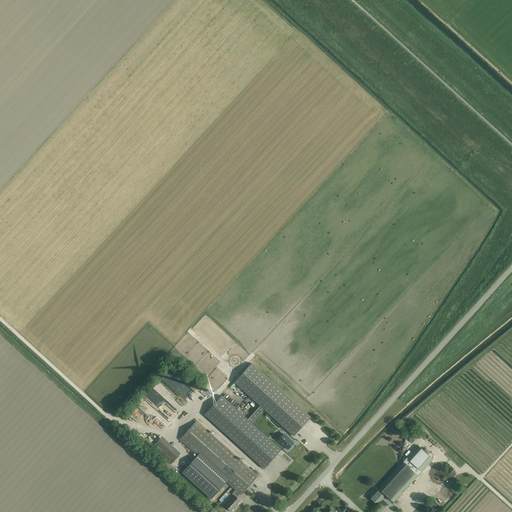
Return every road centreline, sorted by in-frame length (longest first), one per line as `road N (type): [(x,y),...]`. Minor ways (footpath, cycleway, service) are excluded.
road 1 (unclassified): [(291,511),(511,270)]
road 2 (track): [(125,433),(0,320)]
